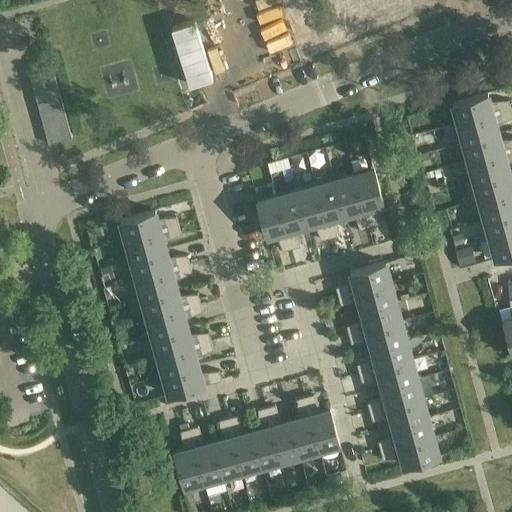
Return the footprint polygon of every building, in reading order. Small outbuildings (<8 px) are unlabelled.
[(53,69),(30,75),(33,87),(56,80),(53,69)] [(60,92),(56,80),(33,87),(36,98),(60,92)] [(63,103),(60,92),(36,98),(40,110),(63,103)] [(488,93),(453,103),(459,123),(511,109),(509,99),(490,101),(488,93)] [(66,115),(63,103),(40,110),(43,121),(66,115)] [(511,117),(511,110),(511,109),(459,123),(464,143),(499,133),(497,125),(511,117)] [(69,126),(66,115),(43,121),(46,133),(69,126)] [(72,138),(69,126),(46,133),(49,144),(72,138)] [(511,138),(501,140),(499,133),(464,143),(469,162),(511,150),(511,138)] [(511,161),(511,150),(469,162),(475,181),(510,172),(508,164),(511,161)] [(384,203),(374,168),(355,174),(362,201),(369,227),(378,224),(376,206),(384,203)] [(511,179),(510,172),(475,181),(480,201),(511,191),(511,179)] [(369,227),(362,201),(355,174),(335,179),(341,201),(345,214),(353,212),(361,229),(369,227)] [(345,214),(341,201),(335,179),(316,184),(320,201),(330,238),(339,235),(337,216),(345,214)] [(330,238),(320,201),(316,184),(297,190),(300,201),(306,225),(314,223),(322,240),(330,238)] [(306,225),(300,201),(297,190),(277,195),(279,201),(292,248),(301,246),(299,227),(306,225)] [(511,191),(480,201),(485,220),(511,212),(511,191)] [(292,248),(279,201),(277,195),(257,200),(267,236),(275,234),(283,251),(292,248)] [(158,218),(156,210),(120,220),(126,240),(179,226),(176,216),(158,218)] [(511,212),(485,220),(491,239),(511,233),(511,212)] [(181,234),(179,226),(126,240),(131,259),(167,250),(164,241),(181,234)] [(511,233),(491,239),(496,259),(511,254),(511,233)] [(169,257),(167,250),(131,259),(137,279),(190,264),(187,255),(169,257)] [(336,287),(339,297),(392,282),(386,261),(351,271),(353,279),(336,287)] [(192,273),(190,264),(137,279),(142,297),(177,288),(175,280),(192,273)] [(109,274),(111,285),(129,281),(128,271),(109,274)] [(397,301),(392,282),(339,297),(341,304),(359,302),(361,311),(397,301)] [(180,296),(177,288),(142,297),(147,317),(200,302),(198,294),(180,296)] [(402,321),(397,301),(361,311),(363,318),(347,326),(349,335),(402,321)] [(203,311),(200,302),(147,317),(152,336),(188,326),(186,318),(203,311)] [(408,340),(402,321),(349,335),(351,343),(370,341),(372,350),(408,340)] [(190,334),(188,326),(152,336),(158,355),(211,341),(209,332),(190,334)] [(413,359),(408,340),(372,350),(374,356),(357,364),(360,373),(413,359)] [(213,350),(211,341),(158,355),(163,375),(199,365),(197,357),(213,350)] [(418,378),(413,359),(360,373),(362,381),(380,379),(383,388),(418,378)] [(201,373),(199,365),(163,375),(169,395),(222,380),(220,371),(201,373)] [(424,398),(418,378),(383,388),(384,394),(368,402),(370,412),(424,398)] [(314,394),(306,396),(321,449),(340,444),(330,409),(322,411),(314,394)] [(321,449),(306,396),(297,399),(298,418),(292,419),(302,455),(321,449)] [(429,417),(424,398),(370,412),(373,420),(391,418),(393,427),(429,417)] [(302,455),(292,419),(284,422),(276,405),(267,407),(282,460),(302,455)] [(282,460),(267,407),(258,409),(260,428),(252,430),(262,465),(282,460)] [(262,465),(252,430),(245,432),(237,415),(228,418),(243,471),(262,465)] [(434,436),(429,417),(393,427),(395,434),(379,442),(381,450),(434,436)] [(243,471),(228,418),(219,420),(221,439),(214,441),(223,476),(243,471)] [(223,476),(214,441),(206,443),(198,426),(190,428),(205,481),(223,476)] [(205,481),(190,428),(181,431),(182,449),(175,452),(185,487),(205,481)] [(440,455),(434,436),(381,450),(384,459),(402,457),(404,465),(440,455)]
